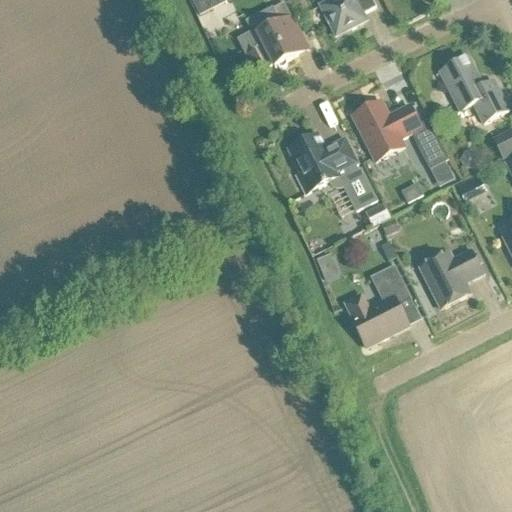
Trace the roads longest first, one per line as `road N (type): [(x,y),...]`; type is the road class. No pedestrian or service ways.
road 1 (residential): [(270,116),(380,58),(509,5)]
road 2 (residential): [(375,388),(511,320)]
